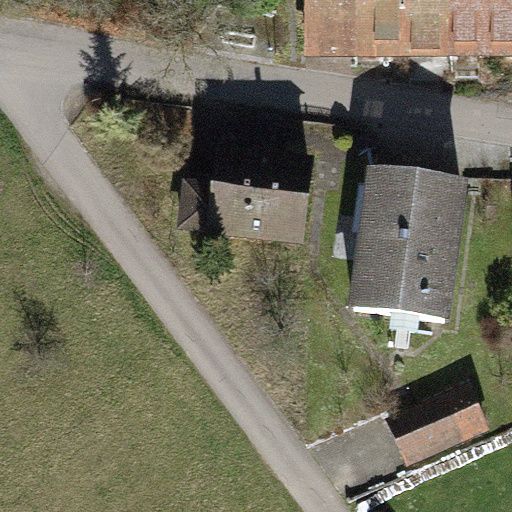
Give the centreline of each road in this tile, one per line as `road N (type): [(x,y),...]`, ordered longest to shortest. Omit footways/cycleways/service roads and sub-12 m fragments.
road 1 (unclassified): [(340,511),(0,53)]
road 2 (residential): [(0,39),(511,107)]
